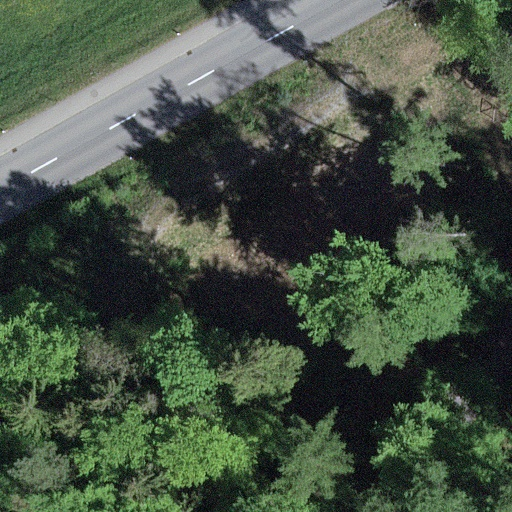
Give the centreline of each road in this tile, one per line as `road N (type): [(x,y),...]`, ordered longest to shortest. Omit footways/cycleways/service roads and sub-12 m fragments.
road 1 (tertiary): [(0,185),(332,0)]
road 2 (track): [(511,379),(311,408),(256,511)]
